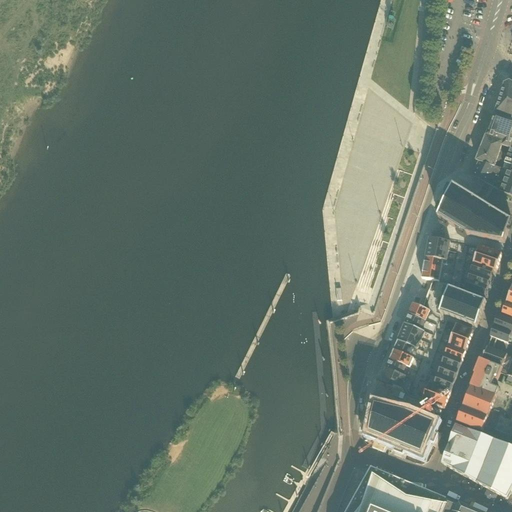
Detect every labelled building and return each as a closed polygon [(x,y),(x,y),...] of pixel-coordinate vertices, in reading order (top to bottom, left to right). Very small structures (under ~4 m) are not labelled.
[(459,34),(452,63),(464,66),(471,37),(459,34)] [(511,83),(510,82),(505,84),(499,105),(495,115),(511,120),(511,83)] [(511,120),(495,115),(487,137),(504,143),(502,147),(511,150),(511,120)] [(474,160),(484,130),(469,125),(459,154),(474,160)] [(504,143),(487,137),(482,150),(507,159),(511,150),(502,147),(504,143)] [(502,171),(506,161),(507,159),(482,150),(477,162),(480,163),(501,170),(502,171)] [(502,171),(511,174),(511,162),(506,161),(502,171)] [(473,178),(493,187),(501,170),(480,163),(473,178)] [(511,174),(502,171),(501,170),(493,187),(511,196),(511,174)] [(451,226),(505,244),(511,222),(511,221),(455,187),(440,219),(451,226)] [(445,237),(427,234),(418,282),(435,285),(445,237)] [(468,291),(488,297),(502,256),(482,250),(468,291)] [(442,314),(477,327),(486,303),(451,290),(442,314)] [(511,290),(503,315),(511,318),(511,290)] [(435,313),(414,304),(383,378),(404,387),(435,313)] [(509,345),(511,335),(511,321),(499,317),(491,338),(509,345)] [(445,409),(474,332),(452,324),(423,401),(445,409)] [(502,370),(507,356),(487,349),(482,363),(502,370)] [(498,382),(502,370),(482,363),(458,423),(471,428),(483,433),(485,427),(499,390),(492,387),(495,380),(498,382)] [(405,413),(404,415),(402,414),(393,410),(377,407),(370,436),(423,458),(437,425),(434,424),(410,414),(405,413)] [(511,494),(511,448),(457,427),(442,466),(508,501),(511,494)] [(391,478),(379,473),(369,469),(345,511),(439,511),(442,505),(444,501),(445,499),(392,478),(391,478)] [(474,511),(456,504),(456,505),(444,501),(442,505),(439,511),(474,511)]
